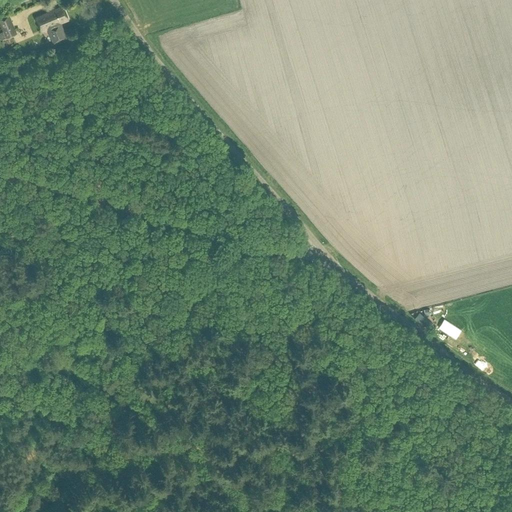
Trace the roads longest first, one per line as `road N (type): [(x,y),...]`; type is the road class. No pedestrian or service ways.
road 1 (unclassified): [(335,264),(0,164)]
road 2 (unclassified): [(335,264),(112,0)]
road 3 (track): [(56,511),(146,350),(157,291),(188,284),(221,228)]
road 4 (unclassified): [(511,399),(429,346),(335,264)]
